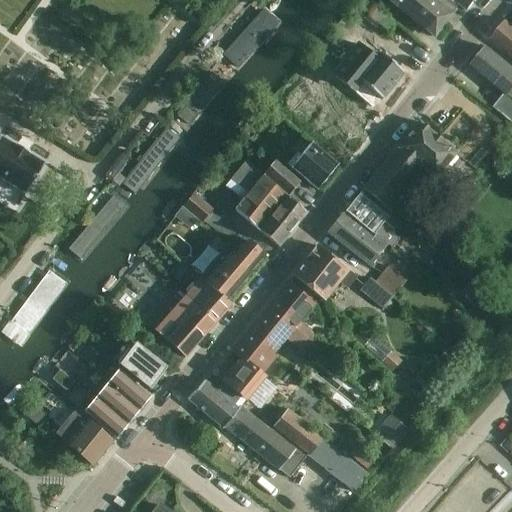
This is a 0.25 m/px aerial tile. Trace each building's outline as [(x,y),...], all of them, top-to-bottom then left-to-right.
[(390,0),(436,38),(439,34),(456,15),(458,12),(459,10),(457,9),(446,0),(390,0)] [(446,0),(457,9),(460,5),(468,11),(477,0),(446,0)] [(396,23),(376,6),(364,20),(385,37),(396,23)] [(279,23),(264,9),(223,55),(238,68),(279,23)] [(511,58),(511,27),(505,22),(490,40),(511,58)] [(356,45),(331,75),(371,107),(371,106),(369,105),(376,96),(381,100),(403,74),(377,53),(373,58),(356,45)] [(511,68),(485,47),(471,66),(505,94),(511,99),(511,68)] [(222,82),(209,72),(177,114),(190,124),(222,82)] [(436,179),(457,156),(458,155),(418,122),(362,191),(391,214),(425,173),(434,181),(436,179)] [(179,138),(166,129),(122,186),(135,196),(179,138)] [(0,179),(25,195),(43,165),(27,155),(28,153),(16,146),(15,148),(0,138),(0,179)] [(296,154),(287,165),(290,168),(318,190),(337,167),(310,144),(299,157),(296,154)] [(245,162),(229,181),(247,195),(242,201),(234,210),(258,231),(278,247),(278,248),(286,238),(278,231),(267,222),(271,218),(287,198),(263,176),(245,162)] [(275,162),(263,176),(287,198),(298,185),(300,183),(286,172),(275,162)] [(360,192),(341,215),(371,238),(373,235),(386,245),(391,249),(397,240),(398,241),(405,231),(396,224),(389,216),(360,192)] [(192,194),(181,208),(182,208),(183,209),(184,210),(196,220),(201,224),(213,210),(194,195),(193,194),(192,194)] [(125,206),(112,196),(68,250),(81,261),(125,206)] [(271,218),(267,222),(278,231),(286,238),(306,214),(287,198),(271,218)] [(336,221),(326,233),(369,267),(386,246),(386,245),(373,235),(371,238),(341,215),(336,221)] [(223,249),(199,279),(226,301),(250,272),(249,271),(263,255),(246,241),(236,254),(227,247),(224,250),(223,249)] [(346,290),(351,283),(355,278),(316,246),(292,276),(323,301),(338,283),(346,290)] [(185,283),(193,274),(179,263),(172,271),(185,283)] [(502,276),(488,264),(474,280),(488,292),(502,276)] [(387,266),(374,283),(392,297),(405,281),(387,266)] [(8,321),(1,333),(21,349),(30,337),(27,337),(66,286),(48,272),(11,323),(8,321)] [(198,279),(184,296),(216,323),(223,315),(229,308),(231,306),(230,304),(226,301),(199,279),(198,279)] [(364,286),(362,290),(383,308),(392,297),(374,283),(370,280),(369,280),(364,286)] [(266,308),(265,310),(318,355),(325,347),(311,335),(312,334),(298,323),(309,310),(310,311),(314,306),(288,282),(266,308)] [(185,358),(216,323),(184,296),(170,313),(154,332),(185,358)] [(479,306),(477,308),(495,323),(505,313),(488,296),(479,306)] [(230,352),(231,352),(235,356),(238,358),(239,360),(259,376),(261,375),(275,357),(273,355),(285,340),(298,351),(311,363),(318,355),(265,310),(230,352)] [(88,325),(81,334),(82,335),(91,342),(98,332),(89,325),(88,325)] [(372,336),(363,346),(381,362),(390,352),(372,336)] [(118,365),(117,366),(148,390),(165,369),(164,368),(134,345),(118,365)] [(102,353),(96,361),(106,369),(113,361),(112,360),(102,353)] [(223,383),(215,392),(223,399),(231,405),(233,406),(239,398),(244,402),(245,403),(247,400),(263,380),(265,378),(261,375),(259,376),(239,360),(223,379),(221,382),(223,383)] [(80,363),(74,371),(84,379),(90,371),(80,363)] [(107,386),(138,411),(150,397),(119,371),(107,386)] [(400,371),(395,376),(414,394),(419,389),(400,371)] [(402,424),(422,402),(409,391),(409,390),(392,375),(381,386),(399,402),(390,414),(402,424)] [(203,382),(187,400),(190,402),(190,403),(222,429),(223,427),(288,478),(306,456),(352,494),(367,475),(335,448),(323,439),(306,425),(286,410),(276,422),(269,430),(268,429),(259,422),(257,421),(240,407),(240,406),(239,407),(236,410),(233,406),(231,405),(223,399),(215,392),(205,384),(203,382)] [(127,425),(138,411),(107,386),(96,400),(127,425)] [(115,439),(127,425),(96,400),(85,414),(115,439)] [(30,402),(21,413),(38,427),(46,416),(40,411),(34,406),(30,402)] [(265,412),(257,421),(259,422),(268,429),(276,421),(265,412)] [(72,413),(54,435),(61,440),(68,446),(88,462),(93,466),(112,443),(86,421),(84,423),(72,413)] [(394,446),(407,431),(399,424),(386,438),(394,446)] [(511,440),(510,438),(502,446),(511,454),(511,452),(511,440)] [(359,443),(349,455),(366,470),(376,458),(359,443)]
